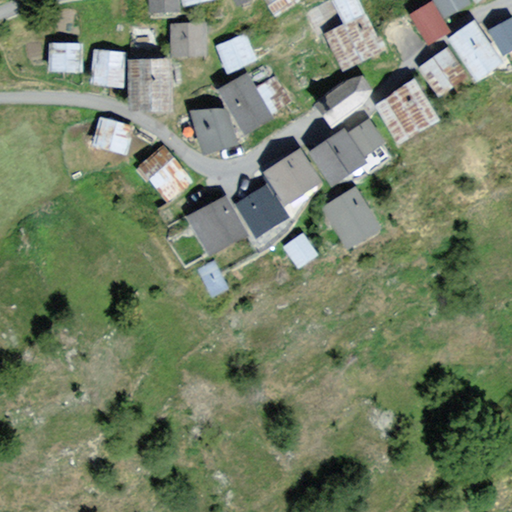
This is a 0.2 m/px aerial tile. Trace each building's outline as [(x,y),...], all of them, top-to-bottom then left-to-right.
[(177,0),(147,0),(149,19),(179,17),(177,0)] [(267,0),(275,11),(291,0),(267,0)] [(355,0),(338,0),(337,1),(345,19),(361,12),(355,0)] [(465,0),(435,0),(444,15),(467,2),(465,0)] [(432,5),(414,16),(429,40),(446,29),(432,5)] [(363,20),(332,36),(345,64),(380,48),(377,41),(374,43),(363,20)] [(492,32),(504,51),(511,46),(511,23),(510,21),(492,32)] [(202,27),(174,28),(175,53),(203,53),(202,27)] [(453,43),(476,76),(498,60),(476,27),(453,43)] [(245,37),(220,48),(229,69),(254,59),(245,37)] [(79,46),(51,46),(51,68),(79,69),(79,46)] [(123,55),(97,53),(95,83),(121,85),(123,55)] [(447,53),(423,68),(439,92),(462,77),(447,53)] [(167,64),(131,64),(132,105),(168,104),(167,64)] [(247,78),(223,91),(245,131),(269,117),(247,78)] [(349,83),(318,105),(331,126),(361,104),(370,90),(361,79),(349,83)] [(414,87),(379,107),(399,139),(433,118),(414,87)] [(223,112),(195,113),(204,149),(232,141),(223,112)] [(129,128),(102,121),(96,144),(123,151),(129,128)] [(367,124),(354,133),(366,150),(379,141),(367,124)] [(343,134),(315,152),(333,180),(361,162),(343,134)] [(163,150),(143,167),(168,198),(188,181),(163,150)] [(299,154),(267,175),(284,200),(316,179),(299,154)] [(265,190),(241,205),(257,231),(283,216),(275,202),(273,204),(265,190)] [(355,192),(327,209),(348,242),(375,225),(355,192)] [(224,202),(193,219),(210,251),(242,233),(224,202)] [(302,237),(286,248),(298,265),(314,254),(302,237)]
